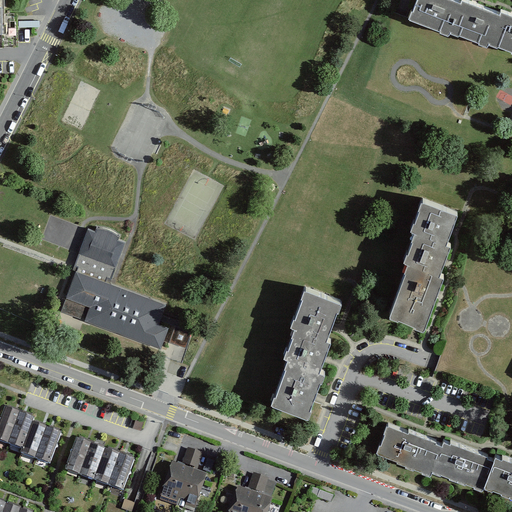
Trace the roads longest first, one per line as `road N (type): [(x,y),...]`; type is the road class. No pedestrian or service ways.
road 1 (residential): [(0,349),(438,511)]
road 2 (residential): [(69,0),(0,137)]
